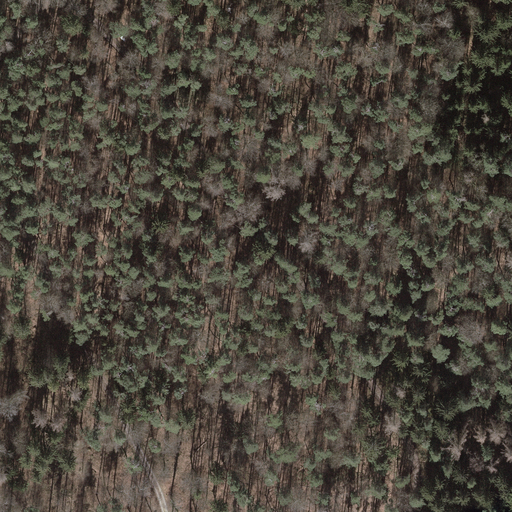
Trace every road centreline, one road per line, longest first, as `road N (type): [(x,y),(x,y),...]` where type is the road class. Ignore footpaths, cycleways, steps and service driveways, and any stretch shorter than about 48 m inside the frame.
road 1 (track): [(61,0),(138,63),(400,421),(417,457),(413,511)]
road 2 (track): [(167,511),(26,233),(0,230)]
